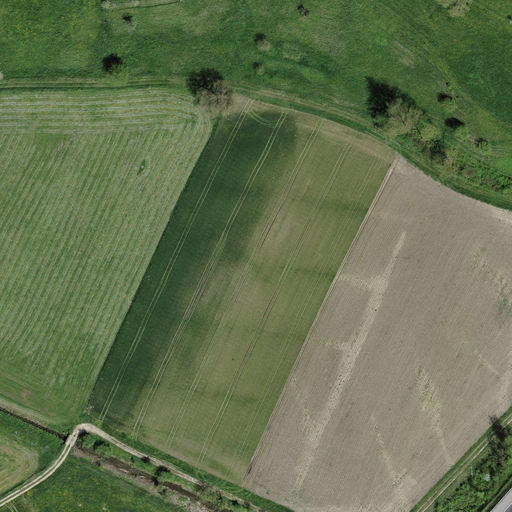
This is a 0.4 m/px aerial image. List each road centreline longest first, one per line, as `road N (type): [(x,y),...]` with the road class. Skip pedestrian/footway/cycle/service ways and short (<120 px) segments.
road 1 (track): [(511,202),(453,180),(349,116),(247,88),(0,86)]
road 2 (track): [(0,495),(89,429),(263,511)]
road 3 (track): [(419,511),(511,416)]
